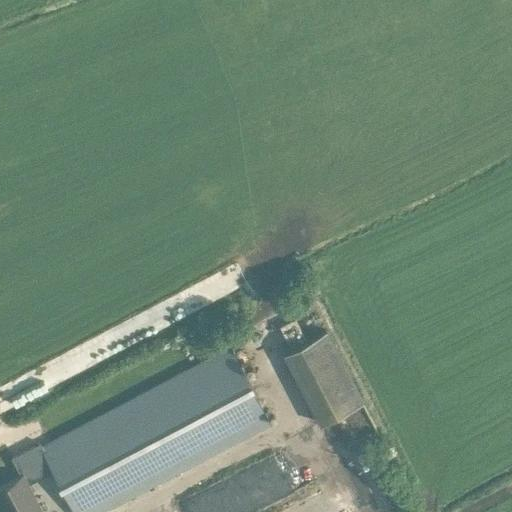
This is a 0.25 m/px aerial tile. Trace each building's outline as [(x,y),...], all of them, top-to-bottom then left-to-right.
[(326,329),(283,352),(319,423),(363,400),(326,329)] [(22,473),(28,483),(54,469),(74,511),(100,511),(253,432),(256,436),(268,429),(265,425),(270,422),(230,344),(41,444),(40,441),(10,456),(19,474),(22,473)] [(184,504),(230,484),(224,470),(211,476),(213,480),(180,494),(184,504)] [(22,473),(19,474),(0,484),(0,511),(39,511),(42,511),(28,483),(22,473)] [(392,486),(374,493),(380,509),(398,502),(392,486)]
